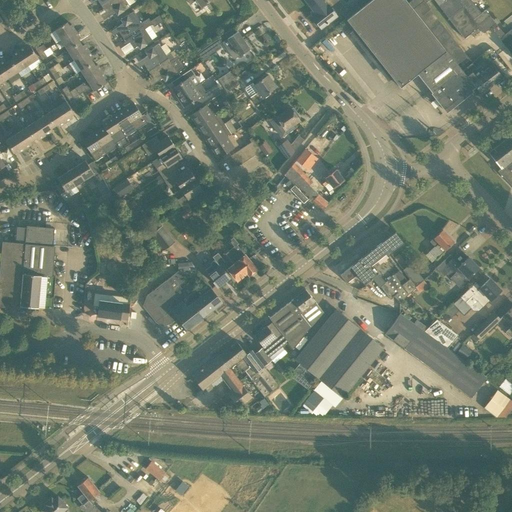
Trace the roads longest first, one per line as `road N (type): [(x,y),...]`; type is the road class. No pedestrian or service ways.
road 1 (tertiary): [(166,372),(368,214),(385,172)]
road 2 (tertiary): [(385,172),(369,128),(260,0)]
road 3 (tertiary): [(0,501),(166,372)]
road 4 (residential): [(244,219),(173,109),(133,91)]
road 5 (residential): [(133,91),(95,108),(57,162),(0,187)]
